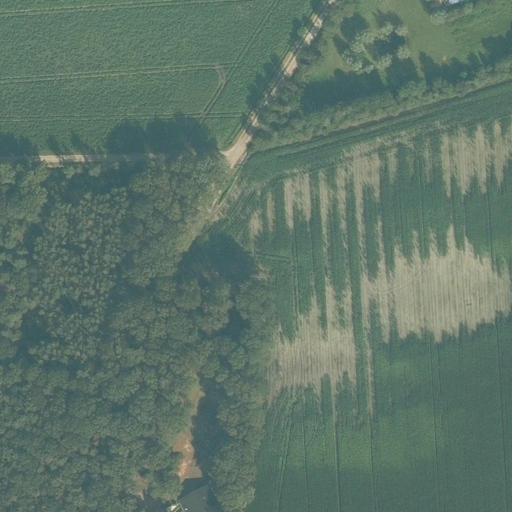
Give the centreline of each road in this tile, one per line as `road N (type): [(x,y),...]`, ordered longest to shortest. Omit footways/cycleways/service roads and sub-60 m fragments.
road 1 (unclassified): [(167,266),(328,0)]
road 2 (track): [(167,266),(115,511)]
road 3 (track): [(233,154),(0,158)]
